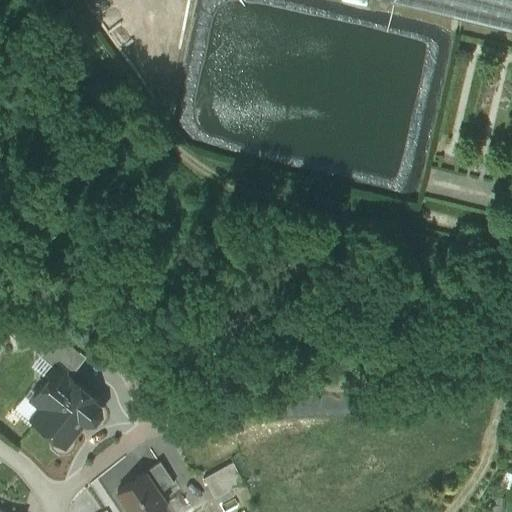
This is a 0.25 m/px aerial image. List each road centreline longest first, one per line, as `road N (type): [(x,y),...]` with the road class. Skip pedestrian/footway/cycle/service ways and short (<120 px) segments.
road 1 (track): [(64,0),(133,99),(214,150),(511,267)]
road 2 (track): [(49,497),(142,426),(281,390),(397,391),(511,357)]
road 3 (track): [(450,511),(488,454),(508,358)]
